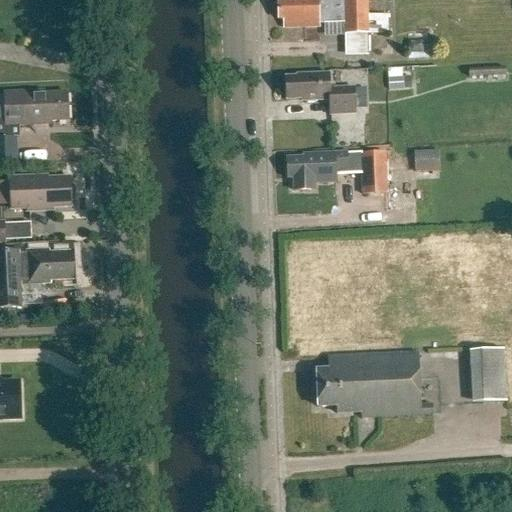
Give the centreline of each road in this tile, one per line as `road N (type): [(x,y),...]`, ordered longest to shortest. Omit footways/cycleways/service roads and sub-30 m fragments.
road 1 (unclassified): [(127,511),(106,0)]
road 2 (secondary): [(254,511),(234,0)]
road 3 (track): [(0,477),(125,471)]
